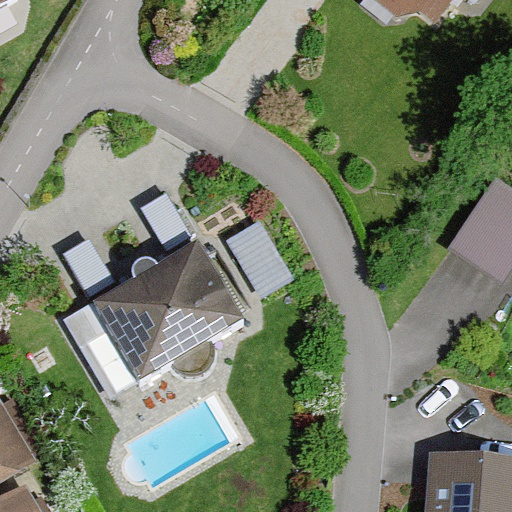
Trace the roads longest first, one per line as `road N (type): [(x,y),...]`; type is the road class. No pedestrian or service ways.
road 1 (residential): [(326,511),(334,273),(318,205),(249,126),(72,71)]
road 2 (residential): [(72,71),(0,189)]
